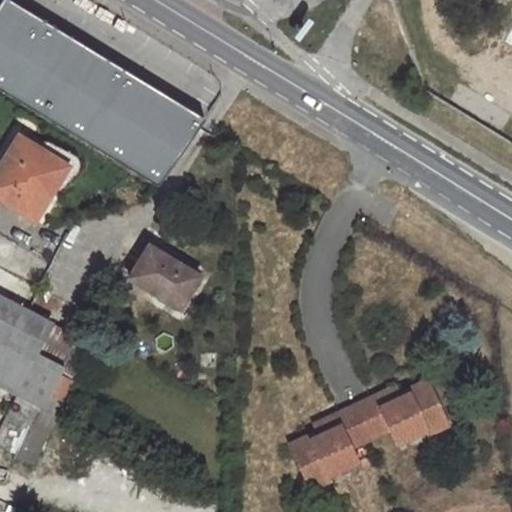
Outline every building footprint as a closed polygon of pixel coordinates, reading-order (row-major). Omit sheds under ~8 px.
[(0,95),(175,185),(213,111),(0,1),(0,95)] [(69,166),(19,136),(0,165),(0,197),(35,218),(69,166)] [(201,274),(151,243),(130,277),(181,307),(201,274)] [(51,322),(0,294),(0,385),(17,395),(0,427),(0,443),(20,454),(51,396),(69,405),(100,348),(79,337),(66,361),(39,347),(51,322)] [(51,322),(39,347),(66,361),(79,337),(51,322)] [(348,448),(385,431),(392,445),(422,430),(424,434),(443,426),(423,380),(403,389),(407,399),(399,402),(394,393),(392,387),(369,397),(371,401),(333,418),(332,414),(310,424),(314,432),(318,441),(310,444),(306,435),(286,444),(307,489),(328,480),(326,474),(354,462),(348,448)] [(407,399),(403,389),(394,393),(399,402),(407,399)] [(306,435),(310,444),(318,441),(314,432),(306,435)]
